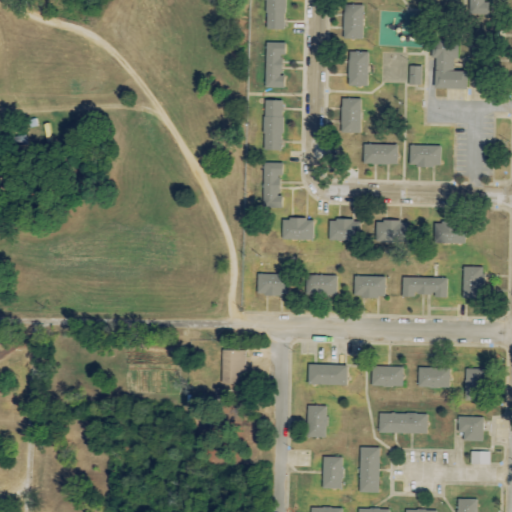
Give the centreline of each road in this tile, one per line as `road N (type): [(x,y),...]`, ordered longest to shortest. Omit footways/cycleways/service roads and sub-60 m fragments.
road 1 (residential): [(511,329),(0,321)]
road 2 (residential): [(318,0),(312,193),(511,195)]
road 3 (residential): [(28,511),(40,322)]
road 4 (residential): [(280,511),(284,328)]
